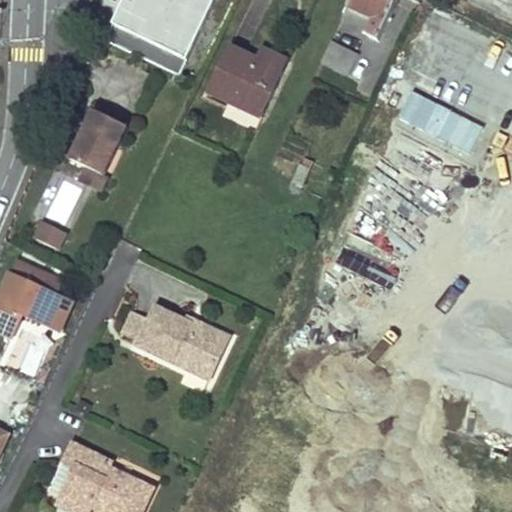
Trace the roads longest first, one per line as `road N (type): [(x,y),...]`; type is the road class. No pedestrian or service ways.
road 1 (unknown): [(107,298),(0,501)]
road 2 (residential): [(0,185),(26,85),(29,0)]
